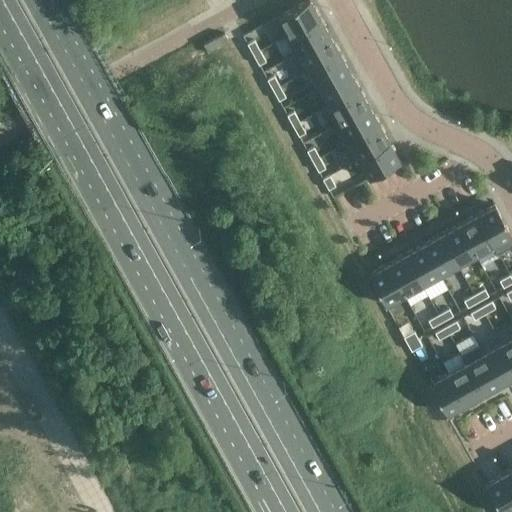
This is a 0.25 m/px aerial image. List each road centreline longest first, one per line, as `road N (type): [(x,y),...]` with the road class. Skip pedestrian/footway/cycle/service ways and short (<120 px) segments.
road 1 (trunk): [(318,511),(36,0)]
road 2 (trunk): [(1,0),(270,487)]
road 3 (residential): [(339,0),(401,108),(491,162),(511,194)]
